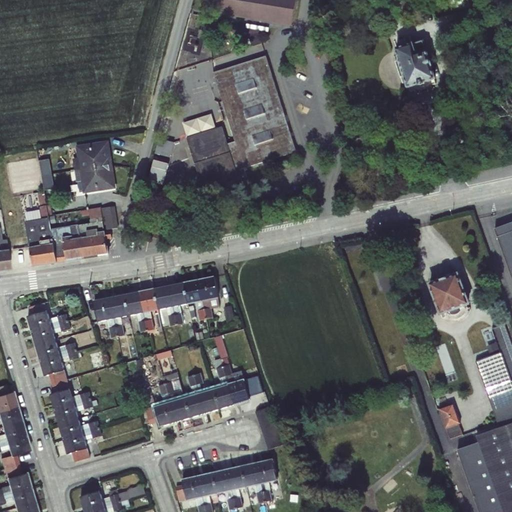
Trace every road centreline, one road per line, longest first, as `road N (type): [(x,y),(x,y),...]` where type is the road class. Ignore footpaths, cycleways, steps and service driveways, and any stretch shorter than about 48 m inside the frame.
road 1 (tertiary): [(111,269),(511,188)]
road 2 (unknown): [(311,167),(278,65),(290,44),(308,53),(333,157),(321,198)]
road 3 (unclassified): [(111,269),(186,0)]
road 4 (residential): [(54,483),(0,296)]
